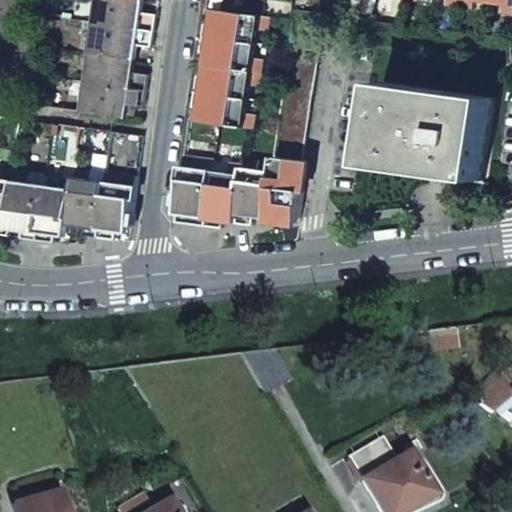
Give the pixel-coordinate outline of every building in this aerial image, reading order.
[(99,8),(96,24),(157,31),(160,16),(143,13),(144,6),(144,0),(96,0),(95,7),(99,8)] [(511,0),(410,0),(422,2),(421,0),(450,0),(450,5),(477,9),(478,0),(503,0),(507,0),(505,13),(511,14),(511,0)] [(200,77),(195,108),(212,110),(211,122),(257,129),(259,115),(246,113),(250,85),(263,87),(266,59),(254,57),(258,30),(270,31),(273,18),(226,11),(224,24),(207,21),(203,53),(220,55),(216,79),(200,77)] [(91,39),(89,53),(137,59),(138,52),(139,45),(155,48),(157,31),(96,24),(95,39),(91,39)] [(321,44),(293,41),(281,132),(277,156),(279,157),(304,161),(321,44)] [(91,68),(89,84),(150,91),(152,75),(135,73),(136,66),(137,59),(89,53),(87,67),(91,68)] [(83,99),(81,113),(129,119),(130,112),(130,105),(147,107),(150,91),(89,84),(86,99),(83,99)] [(497,99),(384,84),(372,165),(429,172),(485,180),(497,99)] [(272,210),(271,215),(302,219),(304,192),(301,191),(306,161),(304,161),(279,157),(277,164),(272,210)] [(186,182),(183,206),(197,208),(195,225),(211,227),(217,176),(200,173),(203,160),(189,158),(186,182)] [(243,214),(241,224),(257,226),(257,208),(265,209),(272,210),(277,164),(265,162),(263,177),(247,176),(243,214)] [(217,176),(211,227),(226,229),(229,212),(236,213),(243,214),(247,176),(248,166),(234,164),(233,177),(217,176)] [(80,182),(75,218),(88,219),(87,228),(86,236),(102,238),(109,187),(93,185),(95,172),(81,171),(80,182)] [(0,219),(13,221),(20,173),(7,172),(5,184),(0,183),(0,219)] [(20,173),(13,221),(27,223),(26,232),(25,240),(41,242),(48,190),(32,188),(34,175),(20,173)] [(109,187),(102,238),(118,241),(119,232),(120,224),(134,226),(141,178),(127,176),(125,189),(109,187)] [(48,190),(41,242),(57,244),(58,236),(59,227),(73,229),(75,218),(80,182),(65,180),(63,193),(48,190)] [(183,206),(181,223),(195,225),(197,208),(183,206)] [(272,352),(241,356),(263,393),(288,379),(272,352)] [(511,371),(503,379),(511,389),(511,371)] [(410,454),(362,481),(380,511),(405,511),(411,509),(408,504),(420,497),(431,491),(410,454)] [(64,511),(59,492),(13,506),(14,511),(64,511)] [(117,511),(175,511),(169,500),(153,510),(144,496),(118,511),(117,511)]
